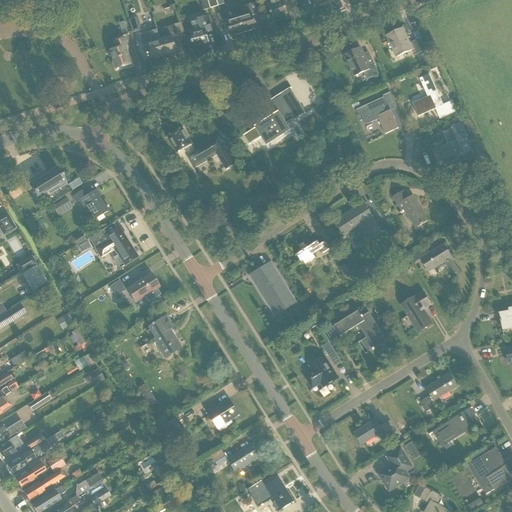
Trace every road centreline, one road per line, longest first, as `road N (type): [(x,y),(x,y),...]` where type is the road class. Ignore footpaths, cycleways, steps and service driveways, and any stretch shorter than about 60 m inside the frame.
road 1 (residential): [(200,279),(360,175),(386,165),(412,168),(454,202),(480,242),(481,289),(458,339)]
road 2 (unclassified): [(114,108),(413,0)]
road 3 (unclassified): [(200,279),(301,438)]
road 4 (residential): [(458,339),(301,438)]
road 5 (unclassified): [(94,138),(130,170),(200,279)]
road 6 (residential): [(0,33),(58,38),(114,108)]
